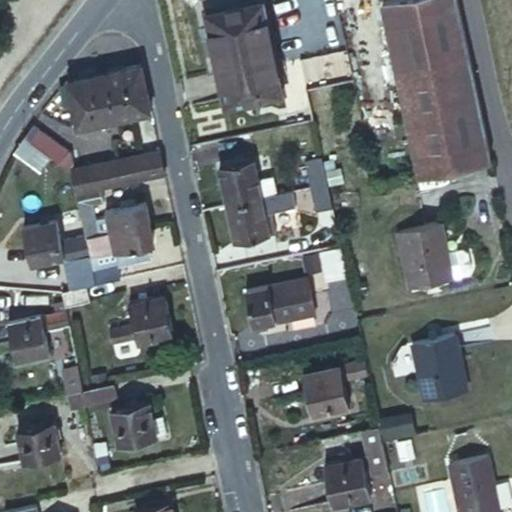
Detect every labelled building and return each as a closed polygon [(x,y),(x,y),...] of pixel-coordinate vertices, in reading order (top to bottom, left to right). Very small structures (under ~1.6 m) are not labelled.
[(249,0),(207,9),(226,101),(283,88),(264,0),(249,0)] [(489,155),(455,0),(383,0),(421,170),(489,155)] [(133,110),(151,107),(142,63),(124,67),(133,110)] [(117,114),(133,110),(124,67),(108,70),(117,114)] [(77,122),(117,114),(108,70),(69,78),(77,122)] [(68,166),(71,165),(73,165),(70,150),(33,123),(26,134),(52,154),(68,166)] [(26,134),(15,151),(41,169),(52,154),(26,134)] [(147,177),(165,174),(160,148),(142,151),(147,177)] [(90,161),(96,188),(100,187),(147,177),(142,151),(90,161)] [(325,182),(320,156),(302,160),(308,185),(325,182)] [(219,165),(227,203),(260,196),(256,179),(252,158),(219,165)] [(73,165),(71,165),(77,191),(96,188),(90,161),(73,165)] [(256,179),(260,196),(274,193),(271,176),(256,179)] [(313,210),(331,206),(325,182),(308,185),(313,210)] [(96,188),(77,191),(85,233),(99,230),(96,217),(93,201),(103,199),(100,187),(96,188)] [(260,196),(227,203),(234,239),(267,232),(263,212),(296,205),(293,189),(274,193),(260,196)] [(116,227),(149,220),(145,201),(135,203),(134,197),(120,199),(122,205),(112,207),(113,214),(116,227)] [(96,217),(99,230),(116,227),(113,214),(96,217)] [(88,251),(85,233),(60,238),(56,216),(23,223),(30,259),(63,252),(64,256),(88,251)] [(398,229),(411,285),(452,276),(452,275),(445,250),(438,219),(398,229)] [(153,239),(149,220),(116,227),(99,230),(85,233),(88,251),(89,252),(153,239)] [(337,244),(320,248),(328,282),(345,278),(337,244)] [(445,250),(452,275),(467,271),(470,266),(466,249),(461,246),(445,250)] [(95,282),(120,276),(117,262),(92,267),(95,282)] [(246,289),(254,323),(268,320),(312,311),(305,278),(246,289)] [(64,288),(61,288),(64,302),(89,297),(86,283),(64,288)] [(109,327),(112,340),(136,335),(137,340),(171,333),(163,294),(129,301),(133,321),(109,327)] [(43,325),(68,320),(65,307),(40,312),(40,311),(7,317),(14,355),(47,348),(43,325)] [(254,323),(255,329),(270,326),(268,320),(254,323)] [(422,338),(433,397),(477,388),(465,330),(422,338)] [(367,372),(365,359),(340,363),(341,366),(302,374),(310,415),(349,407),(343,377),(367,372)] [(81,388),(85,403),(118,396),(114,381),(81,388)] [(70,406),(85,403),(81,388),(67,390),(70,406)] [(111,406),(119,444),(157,436),(156,435),(166,433),(163,415),(153,417),(149,398),(111,406)] [(383,439),(416,434),(412,411),(380,415),(383,439)] [(54,418),(18,426),(25,462),(61,454),(54,418)] [(357,432),(360,448),(380,444),(376,427),(357,432)] [(442,463),(451,511),(492,511),(494,511),(482,455),(442,463)] [(323,464),(332,504),(371,495),(362,456),(323,464)] [(173,511),(171,501),(133,508),(134,511),(173,511)]
